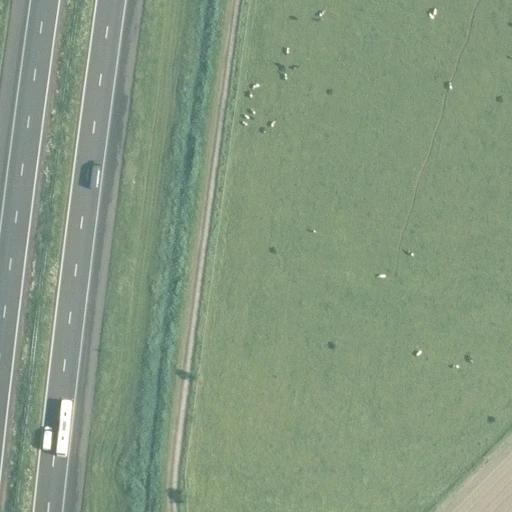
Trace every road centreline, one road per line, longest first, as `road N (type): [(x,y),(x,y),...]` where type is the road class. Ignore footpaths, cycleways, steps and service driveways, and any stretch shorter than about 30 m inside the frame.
road 1 (motorway): [(52,511),(115,0)]
road 2 (motorway): [(39,0),(0,318)]
